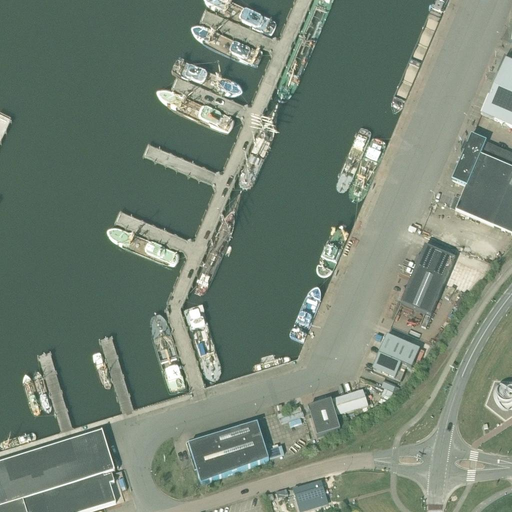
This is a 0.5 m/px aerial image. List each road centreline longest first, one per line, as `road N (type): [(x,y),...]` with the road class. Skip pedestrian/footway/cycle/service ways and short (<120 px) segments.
road 1 (unclassified): [(488,0),(329,375),(127,437),(150,511)]
road 2 (unknown): [(200,415),(178,298),(306,0)]
road 3 (unclassified): [(183,511),(371,459)]
road 4 (unknown): [(0,456),(101,424),(140,433)]
road 5 (secondary): [(448,418),(464,369),(511,293)]
